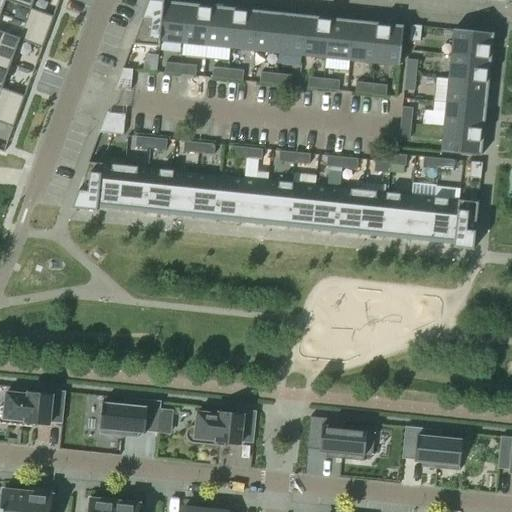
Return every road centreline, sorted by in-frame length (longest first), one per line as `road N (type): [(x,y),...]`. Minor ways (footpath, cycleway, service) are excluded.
road 1 (residential): [(279,487),(0,455)]
road 2 (residential): [(18,231),(107,0)]
road 3 (residential): [(506,511),(279,487)]
